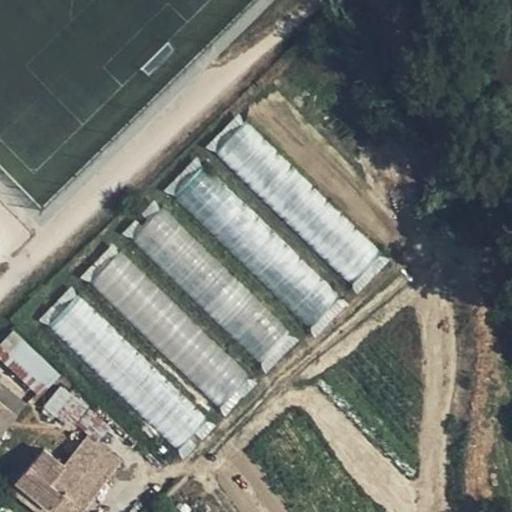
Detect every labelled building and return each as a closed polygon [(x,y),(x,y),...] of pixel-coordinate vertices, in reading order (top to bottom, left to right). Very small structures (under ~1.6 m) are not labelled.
[(187,459),(399,255),(244,103),(41,315),(187,459)] [(6,340),(0,346),(0,370),(35,400),(53,380),(6,340)] [(43,414),(56,424),(72,403),(59,393),(43,414)] [(0,394),(0,413),(11,422),(20,411),(0,394)] [(0,435),(11,422),(0,413),(0,435)] [(89,434),(74,455),(106,480),(121,460),(89,434)] [(45,450),(18,479),(55,507),(67,492),(52,480),(65,465),(45,450)] [(85,507),(106,480),(74,455),(65,465),(52,480),(67,492),(55,507),(60,511),(75,511),(81,504),(85,507)] [(60,511),(55,507),(18,479),(10,489),(38,511),(60,511)]
